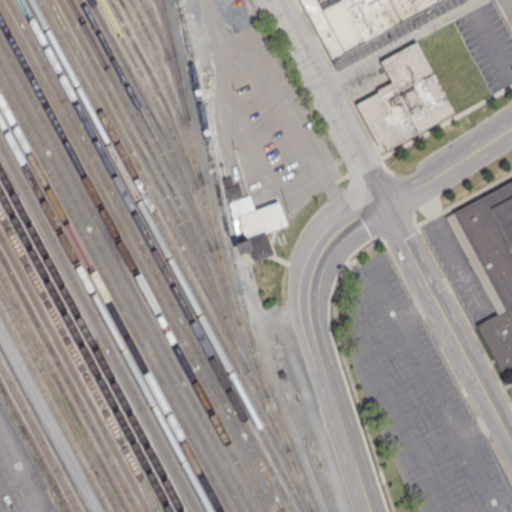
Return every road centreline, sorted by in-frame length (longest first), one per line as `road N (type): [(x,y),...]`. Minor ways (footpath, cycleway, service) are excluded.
road 1 (tertiary): [(511,446),(387,204)]
road 2 (tertiary): [(369,511),(313,337),(314,266)]
road 3 (tertiary): [(387,204),(275,0)]
road 4 (tertiary): [(387,204),(511,128)]
